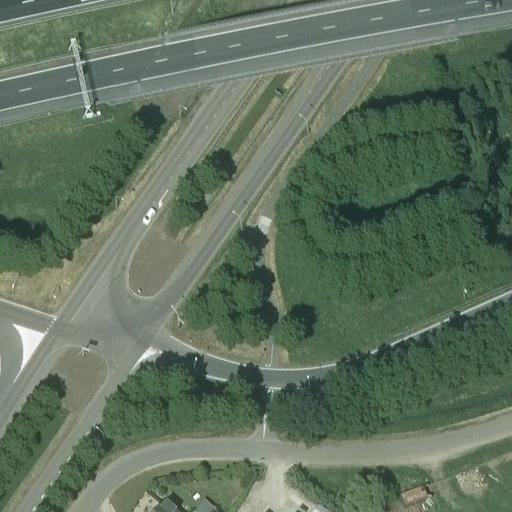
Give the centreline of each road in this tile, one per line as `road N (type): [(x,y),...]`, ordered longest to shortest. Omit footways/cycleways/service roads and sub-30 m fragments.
road 1 (motorway): [(0,96),(495,0)]
road 2 (unclassified): [(88,511),(122,471),(163,453),(411,449),(511,422)]
road 3 (secondary): [(147,335),(372,0)]
road 4 (secondary): [(284,0),(57,328)]
road 5 (motorway): [(147,335),(242,375),(296,380),(376,371),(511,310)]
road 6 (secondary): [(26,511),(147,335)]
